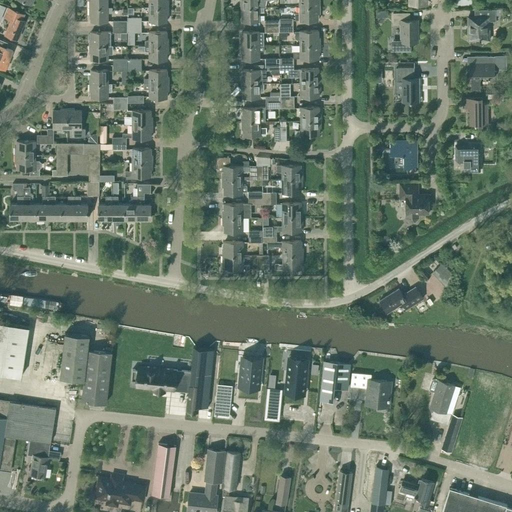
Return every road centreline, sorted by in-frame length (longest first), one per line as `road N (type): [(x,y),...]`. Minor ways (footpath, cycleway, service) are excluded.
road 1 (unclassified): [(62,506),(81,425),(91,416),(385,447),(511,484)]
road 2 (unclassified): [(511,201),(349,298)]
road 3 (unclassified): [(174,284),(0,251)]
road 4 (unclassified): [(349,298),(300,304),(174,284)]
road 5 (residential): [(347,154),(184,141)]
road 6 (residential): [(349,298),(347,154)]
road 7 (residential): [(184,141),(211,0)]
road 8 (residential): [(174,284),(184,141)]
road 9 (residential): [(0,118),(13,109),(62,0)]
road 10 (residential): [(441,0),(442,113),(432,127)]
road 11 (residential): [(346,128),(345,0)]
